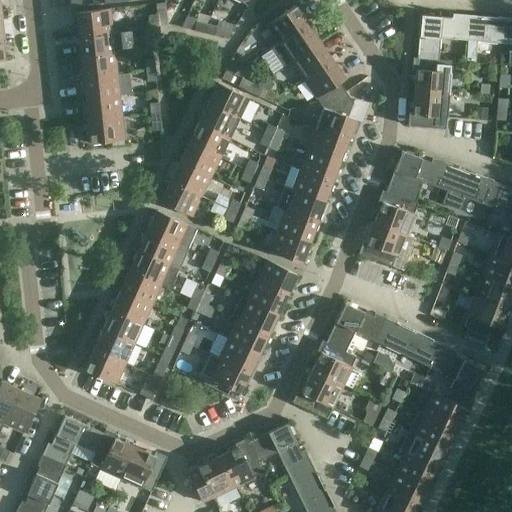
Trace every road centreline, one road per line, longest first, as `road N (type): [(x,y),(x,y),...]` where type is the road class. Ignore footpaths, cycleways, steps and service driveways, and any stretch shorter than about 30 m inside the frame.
road 1 (residential): [(58,393),(37,361),(24,248),(42,222),(37,167)]
road 2 (residential): [(392,135),(334,280)]
road 3 (residential): [(335,0),(394,86),(392,135)]
road 4 (residential): [(334,280),(272,409)]
road 5 (residential): [(178,448),(58,393)]
road 6 (residential): [(0,505),(58,393)]
road 7 (residential): [(272,409),(292,418),(338,511)]
road 8 (residential): [(392,135),(511,174)]
